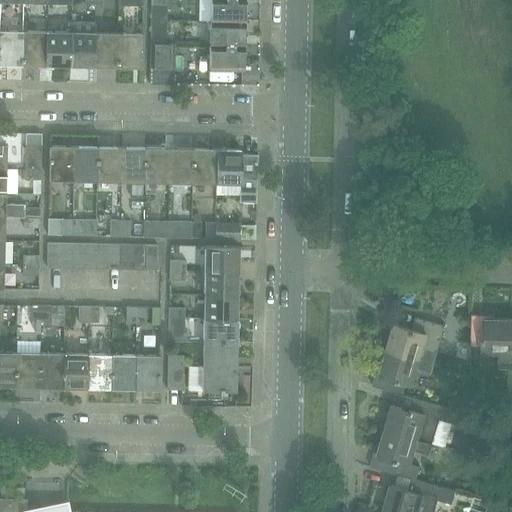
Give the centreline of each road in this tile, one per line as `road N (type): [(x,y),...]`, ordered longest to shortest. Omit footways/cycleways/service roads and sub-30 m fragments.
road 1 (residential): [(0,100),(294,107)]
road 2 (residential): [(287,438),(0,431)]
road 3 (residential): [(342,271),(346,0)]
road 4 (residential): [(335,511),(342,271)]
road 5 (unknown): [(46,101),(42,319)]
road 6 (residential): [(342,271),(511,279)]
road 7 (tertiary): [(287,438),(291,271)]
road 8 (tertiary): [(291,271),(294,107)]
road 9 (unknown): [(42,319),(163,319)]
